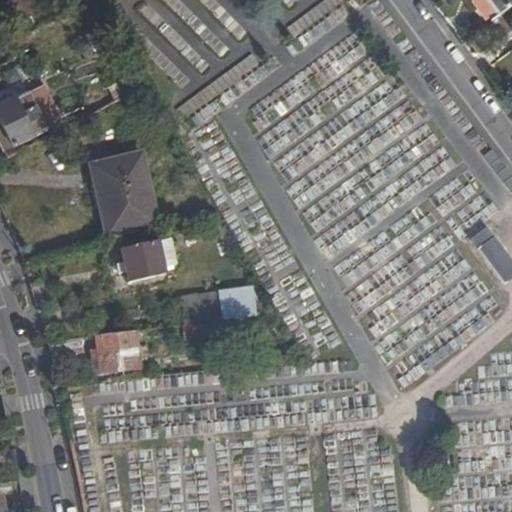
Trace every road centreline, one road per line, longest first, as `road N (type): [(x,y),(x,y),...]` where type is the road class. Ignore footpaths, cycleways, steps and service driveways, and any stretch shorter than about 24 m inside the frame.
road 1 (tertiary): [(13,327),(54,511)]
road 2 (residential): [(404,0),(511,145)]
